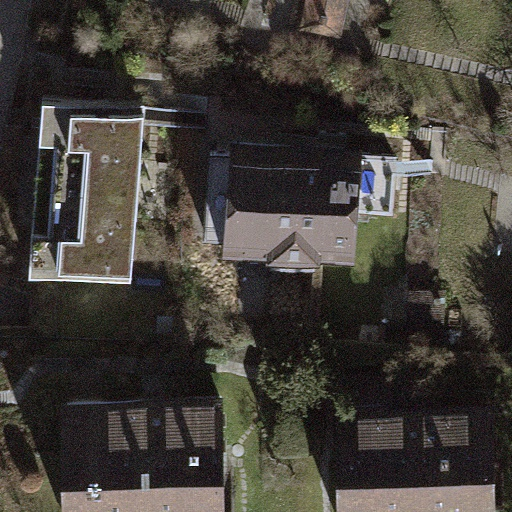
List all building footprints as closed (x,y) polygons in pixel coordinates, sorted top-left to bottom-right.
[(305,0),(301,22),(338,30),(344,0),(305,0)] [(131,275),(143,100),(41,93),(39,136),(58,137),(52,225),(30,224),(27,268),(131,275)] [(349,205),(390,207),(392,150),(204,143),(201,232),(229,233),(229,246),(273,247),(272,261),(312,262),(312,254),(347,255),(349,205)] [(387,325),(387,344),(445,346),(447,293),(412,292),(411,326),(387,325)] [(222,511),(221,395),(61,398),(64,511),(222,511)] [(337,400),(338,511),(492,511),(492,408),(380,410),(380,399),(337,400)]
